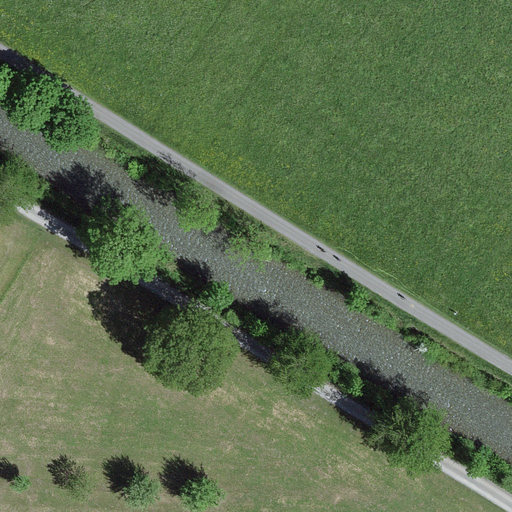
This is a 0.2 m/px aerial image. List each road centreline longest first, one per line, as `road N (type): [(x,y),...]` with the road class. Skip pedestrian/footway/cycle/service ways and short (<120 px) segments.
road 1 (track): [(511,506),(0,193)]
road 2 (unclassified): [(511,361),(0,49)]
